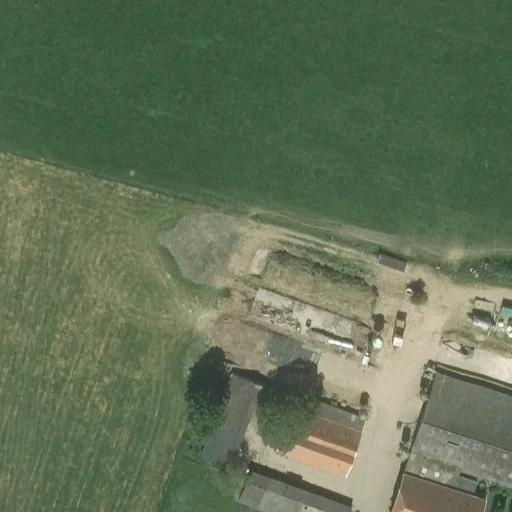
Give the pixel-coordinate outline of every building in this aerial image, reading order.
[(338,299),(340,279),(321,277),(319,297),(338,299)] [(430,396),(404,470),(403,470),(388,511),(480,511),(485,498),(472,493),(476,481),(458,474),(460,469),(511,486),(511,395),(438,371),(430,396)] [(230,372),(198,455),(230,467),(252,410),(277,419),(286,393),(230,372)] [(284,453),(346,476),(367,419),(305,396),(284,453)] [(238,501),(268,511),(349,511),(352,506),(250,468),(238,501)]
